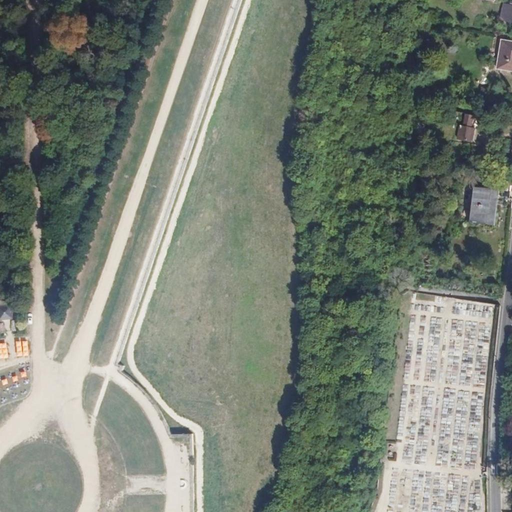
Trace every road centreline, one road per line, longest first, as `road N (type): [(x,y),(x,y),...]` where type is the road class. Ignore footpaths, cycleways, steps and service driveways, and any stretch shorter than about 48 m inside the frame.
road 1 (unknown): [(199,511),(198,432),(134,371),(130,346),(248,0)]
road 2 (residential): [(511,269),(493,425),(492,511)]
